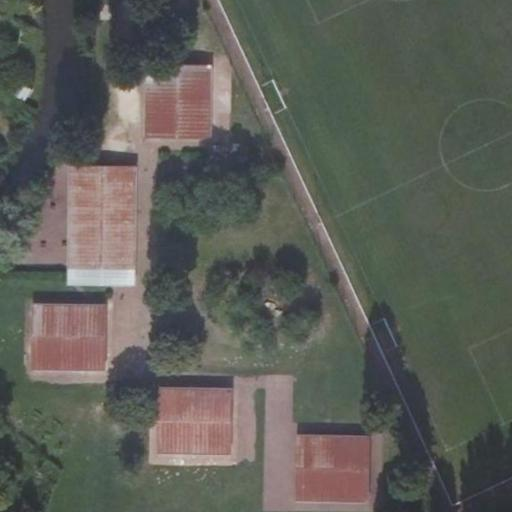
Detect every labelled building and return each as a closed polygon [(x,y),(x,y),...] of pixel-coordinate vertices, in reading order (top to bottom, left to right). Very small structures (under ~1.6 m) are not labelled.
[(210,145),(209,80),(149,83),(151,146),(210,145)] [(74,275),(139,272),(138,181),(72,183),(74,275)] [(105,381),(103,322),(35,325),(39,384),(105,381)] [(235,465),(234,409),(168,411),(169,467),(235,465)] [(373,508),(368,453),(308,454),(310,509),(373,508)]
